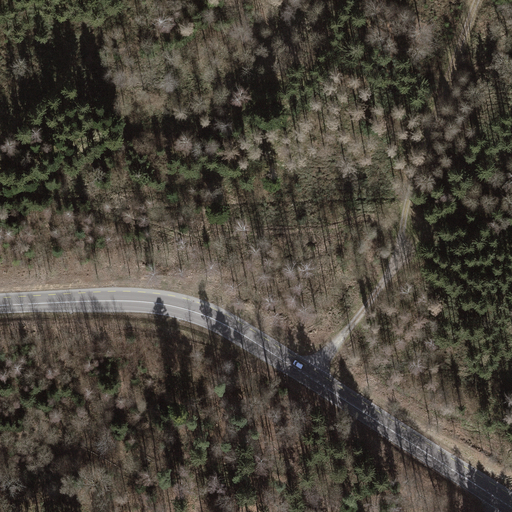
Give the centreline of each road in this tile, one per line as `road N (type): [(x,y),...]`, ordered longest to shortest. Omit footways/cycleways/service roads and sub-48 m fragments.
road 1 (secondary): [(511,505),(200,312),(126,299),(0,304)]
road 2 (track): [(311,376),(399,249),(428,132),(479,0)]
